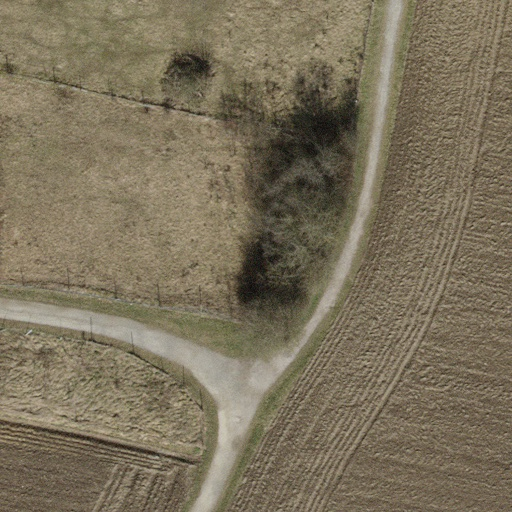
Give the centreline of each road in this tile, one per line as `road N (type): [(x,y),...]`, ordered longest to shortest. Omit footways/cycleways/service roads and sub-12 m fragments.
road 1 (track): [(206,511),(256,390),(337,293),(369,200),(405,0)]
road 2 (track): [(0,310),(134,329),(256,390)]
